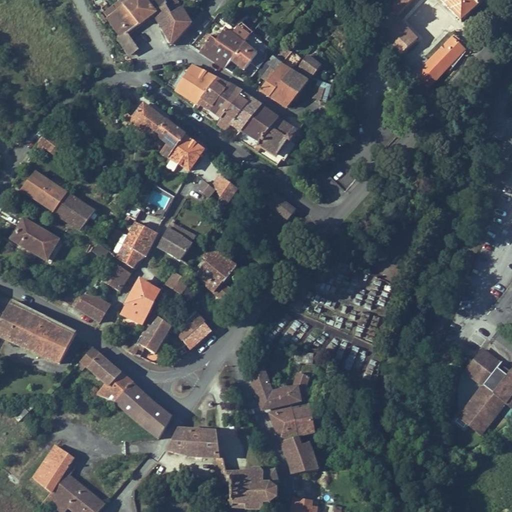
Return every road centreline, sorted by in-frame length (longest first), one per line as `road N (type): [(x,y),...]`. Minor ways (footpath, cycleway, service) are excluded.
road 1 (unclassified): [(396,511),(382,436),(384,379),(492,117)]
road 2 (residential): [(177,50),(282,113),(324,113),(277,182)]
road 3 (residential): [(192,173),(96,338)]
road 4 (residential): [(0,187),(73,95),(137,72)]
road 5 (residential): [(285,511),(285,468),(229,340)]
road 6 (residential): [(137,72),(277,182)]
road 7 (tertiary): [(229,340),(331,225)]
road 8 (tertiary): [(331,225),(426,117)]
road 9 (residential): [(354,0),(389,78),(426,117)]
road 10 (tertiary): [(426,117),(511,26)]
